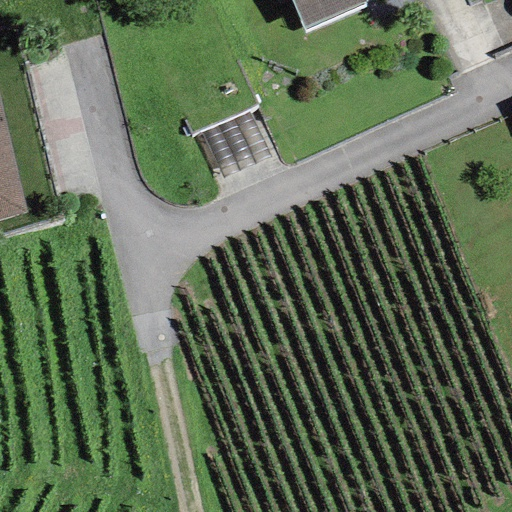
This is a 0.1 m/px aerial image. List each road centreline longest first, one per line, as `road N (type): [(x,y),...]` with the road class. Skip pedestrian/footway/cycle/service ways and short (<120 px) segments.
road 1 (residential): [(511,82),(140,244),(72,36)]
road 2 (track): [(140,244),(185,511)]
